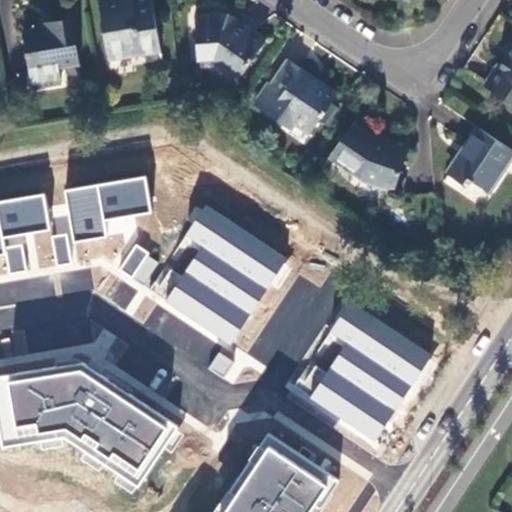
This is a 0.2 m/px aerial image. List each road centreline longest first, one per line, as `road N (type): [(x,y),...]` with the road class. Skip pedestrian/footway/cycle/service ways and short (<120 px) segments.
road 1 (residential): [(287,0),(413,86),(472,0)]
road 2 (secondary): [(395,511),(511,336)]
